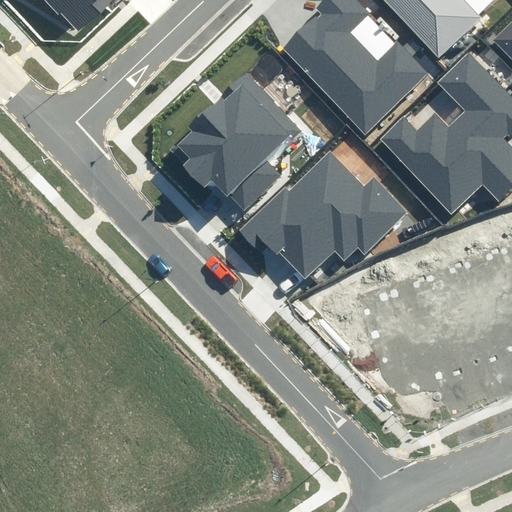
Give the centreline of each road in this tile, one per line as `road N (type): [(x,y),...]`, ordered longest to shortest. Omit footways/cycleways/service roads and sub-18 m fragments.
road 1 (residential): [(397,499),(61,133)]
road 2 (residential): [(199,0),(61,133)]
road 3 (residential): [(397,499),(511,448)]
